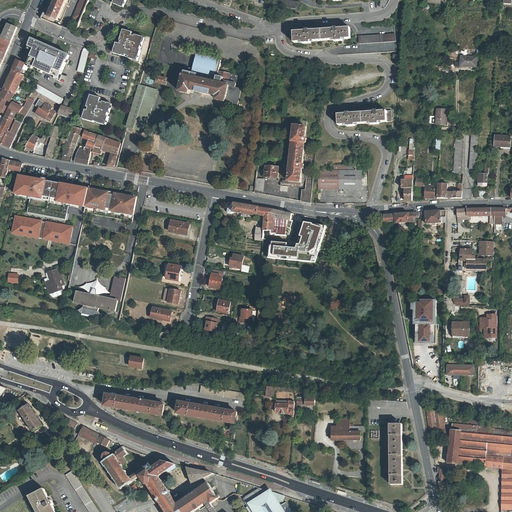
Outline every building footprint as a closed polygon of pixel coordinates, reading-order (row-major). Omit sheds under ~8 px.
[(55,0),(49,17),(55,20),(58,21),(66,0),(55,0)] [(81,21),(89,0),(83,0),(82,0),(80,0),(73,17),(81,21)] [(299,8),(301,0),(300,0),(278,0),(278,5),(299,8)] [(2,39),(11,42),(17,27),(8,24),(2,39)] [(304,31),(295,31),(295,42),(304,42),(304,44),(313,43),(313,41),(335,40),(335,42),(344,42),(343,40),(352,39),(351,28),(343,28),(343,27),(339,27),(339,28),(306,31),(306,29),(303,29),(304,31)] [(126,55),(127,54),(129,55),(128,58),(138,60),(141,51),(140,51),(141,48),(144,39),(135,36),(135,37),(132,36),(133,33),(124,30),(120,42),(117,41),(114,52),(126,55)] [(361,44),(397,42),(397,34),(361,36),(361,44)] [(0,52),(6,55),(11,42),(2,39),(1,41),(0,41),(0,42),(0,52)] [(33,39),(28,49),(34,52),(28,65),(60,79),(70,55),(33,39)] [(153,46),(159,48),(161,42),(155,40),(153,46)] [(78,71),(84,72),(89,52),(83,51),(78,71)] [(186,66),(185,71),(194,73),(193,77),(184,75),(180,91),(190,93),(190,90),(194,90),(194,91),(214,95),(217,96),(217,100),(238,104),(241,89),(235,87),(238,75),(219,70),(221,59),(196,54),(194,63),(193,68),(191,68),(186,66)] [(461,57),(460,66),(476,68),(477,58),(461,57)] [(17,60),(13,69),(21,73),(25,64),(17,60)] [(0,98),(0,111),(5,114),(12,103),(11,102),(24,76),(13,71),(0,98)] [(166,85),(168,79),(158,76),(156,82),(166,85)] [(36,84),(33,90),(60,105),(63,100),(36,84)] [(145,132),(157,90),(139,84),(127,127),(145,132)] [(94,123),(94,121),(96,122),(96,123),(106,125),(108,116),(107,116),(108,113),(109,114),(112,104),(100,101),(101,98),(91,95),(87,107),(89,108),(88,110),(86,110),(83,119),(94,123)] [(24,107),(20,113),(26,116),(34,100),(29,98),(24,107)] [(41,106),(37,113),(51,121),(54,117),(49,115),(53,108),(45,104),(46,103),(40,99),(37,104),(41,106)] [(6,117),(13,120),(15,117),(18,118),(20,113),(24,107),(14,102),(6,117)] [(73,116),(74,110),(67,107),(63,106),(62,105),(59,113),(73,118),(73,116)] [(346,114),(338,115),(339,126),(347,125),(347,127),(355,126),(355,124),(371,123),(371,125),(379,124),(379,122),(392,121),(391,110),(379,111),(378,110),(375,110),(375,112),(350,114),(349,112),(346,113),(346,114)] [(447,111),(437,110),(437,117),(430,117),(429,124),(436,125),(436,126),(445,126),(446,122),(448,122),(449,118),(447,118),(447,111)] [(0,134),(7,137),(10,132),(7,131),(13,120),(6,117),(0,114),(0,134)] [(7,137),(2,145),(11,148),(22,123),(16,121),(10,132),(7,137)] [(49,136),(57,138),(60,124),(55,122),(49,136)] [(306,138),(307,128),(294,126),(289,182),(302,183),(303,170),(304,170),(305,165),(303,165),(305,144),(306,144),(307,139),(306,138)] [(92,150),(94,151),(95,151),(100,136),(85,131),(83,138),(90,141),(87,149),(92,150)] [(72,132),(69,143),(76,145),(80,134),(72,132)] [(476,169),(478,134),(471,133),(469,169),(476,169)] [(34,155),(53,158),(57,138),(49,136),(41,134),(40,137),(34,135),(23,152),(28,153),(30,149),(35,150),(34,155)] [(494,146),(510,147),(511,136),(495,135),(494,146)] [(100,136),(95,151),(97,152),(95,155),(92,161),(96,162),(100,163),(102,156),(103,156),(104,151),(113,153),(109,167),(116,168),(122,144),(100,136)] [(456,137),(454,172),(461,173),(463,138),(456,137)] [(75,149),(68,148),(66,155),(64,155),(62,160),(71,162),(75,149)] [(89,165),(94,151),(92,150),(91,152),(86,150),(85,153),(81,152),(79,151),(78,154),(76,163),(89,165)] [(9,170),(11,161),(4,159),(0,174),(0,176),(6,178),(9,170)] [(23,164),(11,161),(9,170),(15,171),(15,172),(20,174),(23,164)] [(332,165),(331,170),(319,170),(318,188),(362,190),(361,166),(332,165)] [(278,179),(279,168),(266,167),(265,178),(278,179)] [(482,174),(482,173),(481,173),(481,171),(478,171),(478,186),(487,186),(487,175),(488,175),(488,170),(484,170),(484,174),(482,174)] [(89,189),(20,176),(15,195),(30,198),(27,212),(66,220),(69,206),(78,208),(78,206),(85,208),(89,189)] [(306,190),(303,190),(302,201),(312,203),(314,179),(307,178),(306,190)] [(424,187),(425,178),(417,178),(416,187),(424,187)] [(256,191),(258,191),(263,191),(264,180),(257,179),(256,191)] [(412,181),(403,181),(403,189),(405,189),(405,201),(412,201),(412,181)] [(470,189),(462,189),(462,192),(448,193),(448,184),(438,184),(437,199),(462,199),(462,197),(470,197),(470,189)] [(431,188),(431,187),(425,187),(425,199),(435,199),(436,188),(431,188)] [(109,193),(89,189),(86,204),(84,213),(132,222),(136,198),(123,195),(123,197),(108,194),(109,193)] [(266,216),(266,209),(226,202),(225,204),(229,205),(228,212),(229,213),(232,214),(233,213),(233,212),(258,216),(258,215),(266,216)] [(273,210),(266,209),(266,216),(265,230),(272,231),(272,234),(274,234),(274,220),(272,219),(273,210)] [(465,218),(494,217),(494,209),(457,210),(457,218),(461,218),(465,218)] [(494,209),(494,217),(494,225),(502,225),(503,217),(507,216),(507,212),(511,212),(511,209),(494,209)] [(276,210),(273,210),(272,219),(274,220),(274,234),(277,234),(277,235),(285,236),(285,234),(286,232),(287,228),(288,220),(279,219),(281,212),(276,210)] [(421,220),(421,224),(426,224),(442,223),(441,217),(446,217),(446,211),(421,212),(421,217),(421,220)] [(291,221),(292,214),(281,212),(279,219),(288,220),(291,221)] [(421,217),(421,212),(385,215),(382,218),(383,222),(395,222),(395,224),(414,222),(413,218),(421,217)] [(73,227),(16,217),(13,233),(70,244),(73,227)] [(186,235),(188,224),(171,221),(169,232),(186,235)] [(323,231),(323,226),(305,223),(298,245),(272,242),(272,246),(270,246),(270,254),(272,254),(272,258),(281,259),(281,256),(288,257),(288,260),(292,260),(292,258),(299,258),(299,261),(312,262),(314,256),(316,250),(318,251),(321,244),(318,243),(320,237),(323,238),(325,231),(323,231)] [(264,239),(265,230),(257,229),(256,239),(264,240),(264,239)] [(493,256),(493,243),(480,243),(480,256),(493,256)] [(461,268),(458,268),(458,272),(464,272),(464,274),(468,274),(468,272),(468,269),(486,270),(487,260),(476,260),(476,257),(473,257),(473,250),(461,250),(461,259),(459,259),(458,264),(461,264),(461,268)] [(232,258),(230,267),(237,268),(241,269),(244,256),(234,254),(233,258),(232,258)] [(178,281),(181,267),(170,265),(167,279),(178,281)] [(44,280),(48,295),(53,297),(62,295),(64,291),(64,290),(66,289),(65,285),(60,270),(48,273),(50,278),(44,280)] [(9,274),(9,284),(20,284),(20,274),(9,274)] [(219,278),(220,275),(212,274),(210,287),(221,289),(223,279),(219,278)] [(83,314),(97,317),(101,316),(98,311),(98,308),(115,312),(117,301),(120,301),(125,279),(114,276),(110,296),(97,294),(97,290),(93,289),(90,295),(77,292),(75,303),(84,305),(83,308),(79,311),(81,311),(83,314)] [(165,289),(163,300),(168,301),(168,302),(178,304),(180,291),(170,289),(170,290),(165,289)] [(433,343),(434,298),(418,298),(418,301),(409,301),(408,308),(411,308),(410,323),(413,323),(414,343),(433,343)] [(469,301),(469,307),(480,307),(480,298),(465,298),(465,301),(469,301)] [(228,314),(231,302),(220,300),(217,312),(228,314)] [(169,322),(171,312),(152,308),(150,318),(169,322)] [(252,310),(242,309),(241,318),(240,318),(239,322),(251,323),(252,310)] [(497,338),(496,313),(486,313),(486,316),(479,317),(479,328),(483,328),(483,337),(490,337),(497,338)] [(218,319),(207,317),(206,321),(207,321),(206,330),(216,332),(218,319)] [(468,321),(451,321),(450,334),(469,337),(469,324),(468,321)] [(133,357),(131,366),(144,369),(145,359),(133,357)] [(474,375),(474,366),(448,365),(448,374),(451,374),(471,375),(474,375)] [(249,394),(203,385),(201,393),(249,401),(249,394)] [(275,397),(276,390),(276,387),(269,386),(267,396),(275,397)] [(166,406),(166,404),(108,394),(106,405),(164,415),(166,409),(167,410),(168,406),(166,406)] [(407,402),(367,399),(367,407),(408,410),(407,402)] [(276,403),(276,412),(288,412),(288,414),(294,414),(294,401),(277,400),(277,402),(276,403)] [(235,424),(238,413),(180,402),(178,413),(235,424)] [(29,404),(19,411),(33,431),(43,425),(29,404)] [(442,411),(426,409),(430,435),(445,433),(442,411)] [(64,423),(69,425),(68,428),(73,431),(78,423),(70,418),(64,423)] [(452,423),(452,429),(451,429),(448,462),(502,468),(502,469),(511,469),(511,428),(493,427),(493,426),(452,423)] [(391,486),(402,485),(402,425),(390,426),(391,486)] [(98,444),(99,442),(107,446),(110,440),(83,426),(79,434),(98,444)] [(61,431),(59,427),(53,431),(57,437),(62,433),(61,431)] [(361,432),(332,432),(329,432),(329,438),(332,438),(332,440),(361,440),(361,432)] [(195,511),(206,505),(209,501),(212,505),(219,500),(218,500),(219,499),(220,498),(218,495),(217,496),(208,483),(177,504),(159,477),(176,464),(162,461),(154,466),(152,464),(154,459),(138,453),(135,459),(146,467),(131,478),(130,477),(129,478),(124,470),(125,469),(124,468),(123,468),(121,466),(132,459),(129,455),(130,454),(129,452),(131,450),(124,447),(117,451),(118,452),(113,455),(111,452),(108,452),(104,454),(103,458),(105,461),(103,463),(106,467),(107,467),(110,472),(109,472),(110,473),(111,473),(114,478),(114,479),(115,479),(119,484),(118,485),(121,489),(133,481),(140,476),(146,486),(147,485),(166,511),(195,511)] [(439,483),(441,496),(448,494),(444,482),(443,482),(445,467),(438,466),(437,472),(440,473),(439,483)] [(211,473),(187,467),(192,483),(211,473)] [(511,511),(511,470),(502,470),(501,511),(511,511)] [(97,511),(72,471),(65,475),(88,511),(97,511)] [(292,511),(286,503),(284,504),(283,501),(284,496),(259,488),(245,497),(246,501),(247,502),(250,505),(249,506),(251,509),(250,510),(251,511),(292,511)] [(37,511),(56,511),(52,504),(54,503),(51,499),(50,500),(45,492),(31,499),(37,511)] [(441,496),(446,511),(452,511),(448,494),(441,496)] [(245,497),(243,499),(250,510),(251,509),(249,506),(250,505),(247,502),(246,501),(245,497)] [(209,501),(206,505),(209,511),(211,511),(211,509),(214,507),(212,505),(209,501)]
